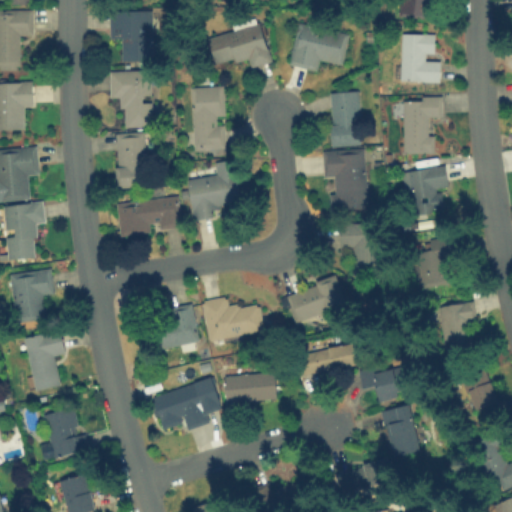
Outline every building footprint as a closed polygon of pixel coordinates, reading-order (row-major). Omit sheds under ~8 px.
[(432,0),(400,0),(399,12),(431,15),(432,0)] [(30,7),(0,7),(0,67),(18,67),(18,33),(30,33),(30,7)] [(120,58),(151,58),(150,8),(108,9),(108,36),(120,35),(120,58)] [(269,60),(261,21),(207,31),(213,62),(248,55),(250,64),(269,60)] [(347,29),(295,21),(288,63),(316,67),(318,58),(341,62),(347,29)] [(400,31),(399,79),(437,79),(438,58),(432,58),(433,32),(400,31)] [(151,124),(149,67),(108,68),(109,95),(121,95),(122,125),(151,124)] [(0,79),(0,127),(22,127),(21,105),(31,105),(30,79),(0,79)] [(189,84),(192,147),(224,146),(222,83),(189,84)] [(359,142),(357,88),(328,90),(330,143),(359,142)] [(401,94),(402,150),(430,149),(430,116),(440,116),(440,94),(401,94)] [(143,130),(114,131),(116,185),(144,184),(143,130)] [(0,145),(0,198),(28,197),(27,173),(37,172),(35,144),(0,145)] [(321,148),(322,175),(332,174),(333,207),(365,206),(363,147),(321,148)] [(192,219),(213,216),(211,204),(238,200),(233,158),(214,161),(215,173),(186,176),(192,219)] [(401,169),(407,212),(442,207),(439,188),(447,187),(443,163),(401,169)] [(115,200),(119,233),(154,230),(153,227),(179,224),(176,194),(115,200)] [(1,203),(4,231),(7,257),(35,254),(32,221),(43,220),(41,199),(1,203)] [(338,221),(338,245),(352,245),(353,274),(375,273),(374,221),(338,221)] [(416,251),(421,285),(450,280),(445,246),(416,251)] [(49,267),(10,271),(14,315),(43,312),(41,295),(52,294),(49,267)] [(283,291),(292,319),(344,303),(335,276),(283,291)] [(207,338),(262,329),(257,301),(227,306),(225,294),(200,299),(207,338)] [(437,304),(443,349),(474,344),(467,300),(437,304)] [(161,345),(197,339),(190,301),(168,305),(171,321),(157,323),(161,345)] [(24,334),(33,387),(58,382),(53,353),(63,351),(59,329),(24,334)] [(356,362),(352,341),(301,351),(305,372),(356,362)] [(357,368),(362,387),(373,384),(377,398),(403,392),(395,359),(357,368)] [(273,370),(223,373),(224,400),(274,397),(273,370)] [(487,375),(466,383),(479,419),(500,411),(487,375)] [(207,421),(196,380),(150,394),(159,426),(183,419),(186,427),(207,421)] [(417,449),(407,402),(380,408),(390,455),(417,449)] [(74,406),(44,411),(49,439),(39,441),(42,456),(82,449),(74,406)] [(473,440),(492,491),(511,483),(511,458),(506,460),(496,432),(473,440)] [(341,492),(393,478),(387,456),(335,470),(341,492)] [(78,511),(94,507),(82,471),(57,479),(68,511),(78,511)] [(255,488),(258,511),(308,504),(304,481),(255,488)] [(511,511),(511,494),(491,502),(494,511),(511,511)] [(192,505),(193,511),(221,511),(218,498),(192,505)]
